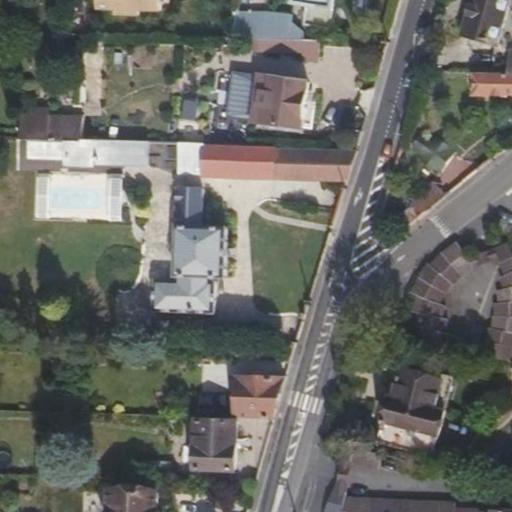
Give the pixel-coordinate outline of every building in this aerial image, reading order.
[(164,2),(164,0),(97,0),(97,9),(114,9),(114,15),(139,15),(140,10),(161,10),(162,3),(164,2)] [(500,44),(511,3),(511,0),(476,0),(466,33),(500,44)] [(336,70),(337,40),(262,38),(263,53),(318,55),(318,69),(336,70)] [(306,121),(310,78),(261,73),(258,117),(306,121)] [(511,74),(510,74),(470,73),(470,94),(503,96),(506,93),(511,93),(511,74)] [(82,141),(82,123),(20,120),(20,139),(31,140),(82,141)] [(125,168),(126,143),(82,141),(31,140),(30,161),(68,162),(68,167),(125,168)] [(441,178),(455,154),(431,140),(417,163),(441,178)] [(151,169),(151,143),(126,143),(125,168),(151,169)] [(205,168),(205,145),(183,144),(182,168),(205,168)] [(227,177),(227,146),(205,145),(205,168),(205,177),(227,177)] [(284,178),(285,147),(227,146),(227,177),(284,178)] [(348,180),(357,149),(285,147),(284,178),(348,180)] [(36,170),(35,214),(124,217),(125,172),(36,170)] [(413,225),(444,199),(432,186),(406,209),(408,212),(399,222),(401,223),(413,225)] [(229,280),(229,230),(205,229),(205,192),(180,191),(180,283),(159,282),(158,315),(220,316),(221,280),(229,280)] [(511,259),(511,258),(507,247),(495,253),(498,261),(500,265),(511,259)] [(470,271),(465,263),(454,248),(443,258),(460,279),(467,273),(470,271)] [(498,261),(495,253),(488,255),(490,264),(498,261)] [(490,264),(488,255),(475,259),(465,263),(470,271),(478,267),(490,264)] [(460,279),(443,258),(429,270),(451,287),(452,288),(459,280),(460,279)] [(511,259),(500,265),(503,272),(506,278),(511,274),(511,259)] [(451,287),(429,270),(426,268),(420,281),(443,296),(445,293),(449,289),(451,287)] [(511,274),(506,278),(498,281),(501,288),(503,293),(511,290),(511,274)] [(441,301),(443,296),(420,281),(412,297),(417,299),(440,308),(441,302),(441,301)] [(511,290),(503,293),(498,294),(498,299),(498,306),(511,305),(511,290)] [(443,313),(444,309),(440,308),(417,299),(412,315),(416,316),(442,321),(443,313)] [(511,305),(498,306),(495,306),(495,311),(494,319),(511,320),(511,305)] [(445,328),(446,322),(442,321),(416,316),(415,322),(445,328)] [(511,320),(494,319),(492,325),(490,333),(511,336),(511,320)] [(444,330),(445,328),(415,322),(414,329),(420,331),(443,335),(444,330)] [(446,349),(448,336),(443,335),(420,331),(417,343),(446,349)] [(511,336),(490,333),(487,332),(486,335),(486,337),(511,342),(511,336)] [(511,349),(511,342),(486,337),(485,343),(509,349),(511,349)] [(507,362),(509,349),(485,343),(480,343),(480,347),(478,356),(507,362)] [(435,458),(448,413),(439,410),(447,382),(403,371),(394,403),(390,403),(385,406),(383,417),(384,419),(386,422),(380,444),(435,458)] [(278,420),(289,382),(240,382),(240,412),(239,419),(278,420)] [(216,418),(217,412),(217,409),(199,409),(199,417),(216,418)] [(238,472),(238,425),(189,423),(188,470),(238,472)] [(356,466),(360,450),(345,446),(341,462),(347,463),(356,466)] [(382,472),(386,457),(360,450),(356,466),(382,472)] [(162,478),(162,463),(131,463),(130,477),(162,478)] [(352,482),(356,466),(347,463),(343,479),(340,492),(349,495),(352,482)] [(511,504),(511,488),(500,486),(497,503),(508,504),(511,504)] [(345,511),(349,500),(349,495),(340,492),(337,491),(330,511),(345,511)] [(159,511),(159,493),(119,492),(118,511),(159,511)] [(359,511),(360,503),(349,500),(345,511),(359,511)] [(374,511),(374,503),(360,503),(359,511),(374,511)] [(387,511),(388,503),(374,503),(374,511),(387,511)] [(401,511),(401,504),(388,503),(387,511),(401,511)] [(508,511),(508,504),(497,503),(496,511),(508,511)]
